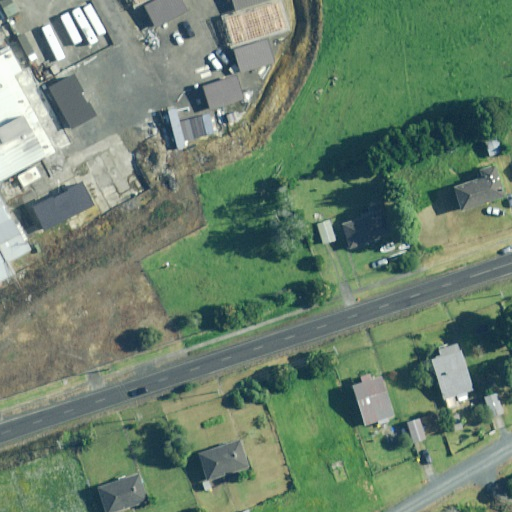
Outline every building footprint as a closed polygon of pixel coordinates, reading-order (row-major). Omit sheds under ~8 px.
[(15,0),(2,0),(1,1),(11,20),(22,13),(15,0)] [(170,0),(148,0),(159,19),(175,10),(170,0)] [(120,59),(89,74),(94,83),(124,67),(120,59)] [(0,275),(25,263),(0,216),(0,170),(42,149),(0,68),(0,275)] [(107,94),(108,94),(109,94),(110,94),(110,93),(111,93),(111,92),(112,92),(112,91),(113,91),(113,90),(113,89),(113,88),(113,87),(113,86),(113,85),(113,84),(112,83),(112,82),(111,82),(111,81),(110,81),(110,80),(109,80),(108,80),(107,80),(106,80),(105,80),(104,80),(103,80),(102,80),(102,81),(101,81),(100,82),(99,83),(99,84),(98,84),(98,85),(98,86),(98,87),(98,88),(98,89),(98,90),(99,91),(99,92),(100,92),(100,93),(101,93),(102,94),(103,94),(104,95),(105,95),(106,95),(107,95),(107,94)] [(77,88),(60,95),(64,105),(81,97),(77,88)] [(81,125),(83,127),(89,124),(81,109),(72,114),(79,126),(81,125)] [(112,128),(112,127),(107,111),(90,117),(96,133),(96,134),(97,134),(98,135),(99,135),(99,136),(100,136),(101,136),(102,136),(103,136),(104,136),(105,136),(106,136),(107,135),(108,135),(108,134),(109,134),(110,133),(111,132),(111,131),(112,130),(112,129),(112,128)] [(494,135),(480,139),(486,156),(499,151),(494,135)] [(448,185),(456,211),(502,196),(491,163),(474,169),(476,176),(448,185)] [(365,214),(337,223),(345,247),(389,233),(379,201),(362,206),(365,214)] [(326,218),(311,223),(318,243),(332,238),(326,218)] [(467,391),(471,389),(455,341),(435,348),(437,353),(427,357),(441,400),(455,395),(457,400),(469,396),(467,391)] [(368,375),(359,378),(361,383),(349,387),(363,427),(378,422),(379,425),(389,422),(388,418),(392,417),(378,377),(370,380),(368,375)] [(494,391),(480,397),(487,418),(502,413),(494,391)] [(456,412),(445,416),(450,432),(461,428),(456,412)] [(423,437),(416,418),(401,423),(408,443),(423,437)] [(235,438),(192,453),(202,481),(246,467),(235,438)] [(135,472),(92,487),(100,511),(110,511),(145,500),(135,472)] [(271,480),(259,484),(262,492),(274,488),(271,480)]
